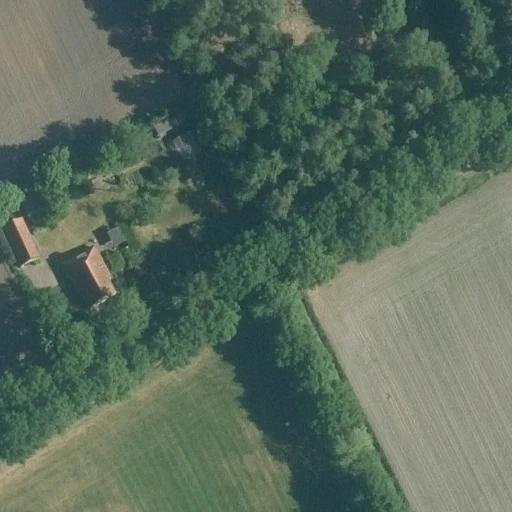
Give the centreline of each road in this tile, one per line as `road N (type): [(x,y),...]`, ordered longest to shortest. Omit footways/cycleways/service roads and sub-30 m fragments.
road 1 (unclassified): [(0,431),(511,138)]
road 2 (track): [(386,511),(265,276)]
